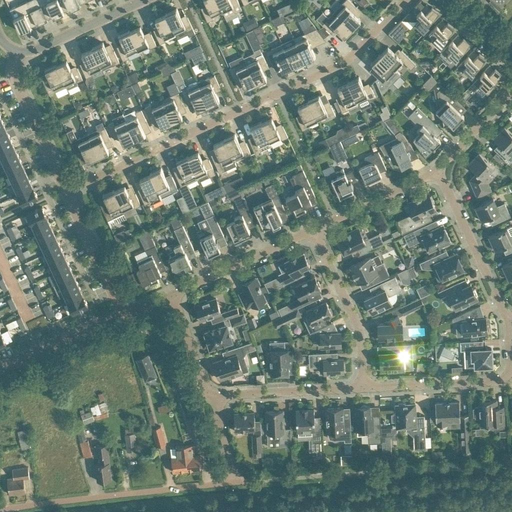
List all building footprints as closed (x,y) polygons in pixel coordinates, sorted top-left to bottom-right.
[(37,24),(53,16),(45,0),(28,0),(26,1),(37,24)] [(45,0),(53,16),(70,9),(65,0),(45,0)] [(65,0),(70,9),(86,1),(85,0),(65,0)] [(222,11),(217,0),(204,0),(208,7),(202,10),(207,21),(213,19),(212,15),(222,10),(222,11)] [(236,12),(242,9),(237,0),(217,0),(222,11),(227,20),(225,16),(235,11),(236,12)] [(358,17),(352,11),(356,7),(349,0),(345,0),(343,3),(335,11),(353,29),(353,28),(352,28),(361,19),(359,18),(358,17)] [(370,2),(367,0),(356,0),(356,1),(364,8),(370,2)] [(492,0),(495,3),(495,2),(498,6),(497,8),(499,6),(500,7),(503,5),(507,0),(492,0)] [(20,32),(37,24),(26,1),(10,9),(20,32)] [(291,3),(285,6),(287,12),(294,9),(291,3)] [(431,8),(426,3),(414,16),(418,20),(416,23),(425,32),(432,20),(433,21),(441,13),(432,6),(431,8)] [(181,17),(177,8),(166,13),(175,33),(178,39),(188,34),(189,36),(195,33),(187,17),(182,19),(181,17)] [(344,37),(353,29),(335,11),(328,17),(323,12),(316,18),(331,33),(335,28),(344,37)] [(164,38),(175,33),(166,13),(165,13),(166,14),(155,19),(160,29),(154,32),(160,43),(166,41),(164,38)] [(247,30),(258,25),(255,17),(243,22),(247,30)] [(304,33),(294,38),(296,42),(305,61),(315,56),(310,45),(316,42),(310,31),(316,28),(307,17),(308,21),(310,25),(302,29),(304,33)] [(446,23),(442,19),(429,33),(433,37),(432,39),(440,47),(448,36),(449,36),(457,28),(448,22),(446,23)] [(389,33),(395,39),(402,32),(408,26),(401,20),(389,33)] [(129,30),(138,50),(149,45),(150,48),(156,45),(151,34),(145,36),(140,25),(130,30),(129,30)] [(324,38),(316,28),(310,31),(316,42),(324,38)] [(254,52),(244,57),(245,61),(247,63),(256,83),(256,82),(267,78),(262,67),(267,64),(262,53),(261,51),(263,50),(255,33),(253,29),(245,32),(253,51),(254,52)] [(123,46),(118,49),(123,60),(129,58),(130,59),(140,54),(138,50),(129,30),(118,35),(123,46)] [(448,55),(456,62),(464,51),(465,52),(473,43),(464,37),(462,38),(458,34),(440,53),(445,58),(448,55)] [(294,38),(282,44),(284,47),(293,66),(304,60),(304,61),(305,61),(296,42),(294,38)] [(114,51),(108,53),(103,42),(92,47),(103,70),(119,62),(114,51)] [(200,44),(194,47),(197,54),(203,51),(200,44)] [(271,63),(277,60),(282,71),(293,66),(284,48),(282,44),(266,51),(271,63)] [(379,54),(395,69),(403,61),(411,69),(416,64),(401,49),(396,54),(388,46),(380,54),(379,54)] [(86,63),(81,66),(86,77),(92,75),(94,78),(104,73),(103,70),(92,47),(92,48),(81,53),(86,63)] [(464,70),(472,78),(480,66),(480,67),(489,59),(479,52),(478,53),(474,49),(456,68),(461,73),(464,70)] [(203,51),(197,54),(200,61),(206,59),(203,51)] [(379,54),(371,62),(380,71),(375,76),(377,77),(375,80),(382,94),(400,75),(395,69),(379,54)] [(169,66),(173,64),(175,63),(170,55),(164,57),(166,61),(169,66)] [(77,82),(82,79),(77,68),(72,70),(67,59),(56,64),(55,64),(67,89),(78,84),(77,82)] [(422,60),(419,63),(425,68),(430,63),(427,60),(422,60)] [(168,66),(169,66),(166,61),(155,66),(158,71),(161,70),(168,66)] [(234,80),(240,77),(245,88),(256,83),(245,61),(229,68),(234,80)] [(45,69),(50,80),(44,83),(49,94),(66,87),(55,64),(45,69)] [(477,77),(467,88),(472,93),(480,85),(488,93),(496,82),(497,83),(504,74),(495,67),(494,69),(490,65),(477,77)] [(164,76),(171,72),(168,66),(161,70),(164,76)] [(139,78),(136,71),(128,75),(132,82),(139,78)] [(215,91),(214,89),(219,87),(220,86),(214,75),(209,77),(198,82),(199,85),(208,105),(219,100),(215,91)] [(437,80),(431,75),(423,83),(429,89),(437,80)] [(348,81),(357,101),(358,103),(369,98),(369,99),(375,96),(370,85),(364,87),(359,76),(348,81)] [(86,81),(80,83),(83,90),(89,88),(87,85),(86,81)] [(138,81),(132,84),(136,93),(142,90),(138,81)] [(196,81),(189,85),(187,86),(186,84),(185,84),(184,81),(176,84),(179,91),(181,90),(187,102),(192,99),(193,101),(197,110),(208,105),(208,106),(208,105),(199,85),(198,82),(197,81),(196,81)] [(347,106),(357,101),(348,81),(348,82),(337,87),(342,98),(337,100),(342,112),(348,109),(347,106)] [(119,89),(117,91),(121,100),(136,93),(132,84),(119,89)] [(466,109),(442,85),(437,91),(440,106),(436,110),(441,115),(443,126),(451,125),(453,127),(464,116),(457,109),(461,105),(466,109)] [(163,103),(172,122),(172,121),(182,117),(177,106),(183,103),(178,92),(172,94),(161,99),(163,103)] [(308,99),(318,119),(317,118),(328,114),(329,117),(335,115),(330,103),(324,106),(319,94),(308,99)] [(307,124),(318,119),(308,99),(308,100),(298,105),(303,116),(297,119),(302,130),(308,127),(307,124)] [(161,127),(172,122),(163,103),(162,103),(163,103),(152,108),(151,104),(145,107),(150,119),(156,116),(161,127)] [(434,148),(435,147),(441,140),(437,136),(443,130),(418,106),(408,116),(420,127),(417,130),(419,132),(413,138),(421,149),(421,148),(426,155),(433,147),(434,148)] [(141,123),(146,120),(141,109),(135,111),(135,110),(124,115),(123,113),(135,139),(146,134),(141,123)] [(114,121),(108,124),(113,136),(119,133),(124,144),(134,139),(135,140),(135,139),(123,113),(112,118),(114,121)] [(68,115),(61,118),(63,123),(70,120),(68,115)] [(282,125),(277,128),(272,117),(261,122),(261,121),(270,141),(280,136),(282,139),(288,137),(282,125)] [(392,132),(398,129),(393,117),(387,119),(392,132)] [(272,145),(270,141),(261,121),(255,124),(250,126),(255,138),(249,140),(256,155),(262,153),(261,150),(272,145)] [(98,129),(88,134),(89,136),(98,156),(99,156),(98,155),(109,151),(104,140),(109,137),(104,126),(102,122),(96,125),(98,129)] [(511,133),(505,126),(493,138),(502,146),(496,151),(509,163),(511,159),(511,133)] [(0,142),(10,138),(6,128),(0,130),(0,142)] [(412,162),(411,160),(412,159),(411,159),(407,150),(412,148),(418,156),(417,156),(417,157),(419,156),(400,130),(395,134),(396,133),(399,140),(392,143),(391,142),(382,147),(380,144),(393,166),(395,167),(396,167),(401,164),(402,166),(412,162)] [(235,133),(224,138),(233,158),(235,161),(245,156),(251,154),(246,142),(240,145),(235,133)] [(326,138),(329,145),(339,140),(336,133),(326,138)] [(98,156),(89,136),(89,137),(88,134),(71,141),(76,153),(82,150),(87,161),(98,156)] [(350,135),(342,139),(345,146),(353,142),(350,135)] [(0,154),(15,147),(10,138),(0,142),(0,154)] [(215,147),(218,155),(213,157),(220,173),(226,170),(236,165),(233,158),(224,138),(224,139),(213,144),(215,147)] [(347,156),(340,140),(339,140),(329,145),(337,161),(347,156)] [(20,157),(15,147),(0,154),(4,164),(20,157)] [(212,175),(211,172),(214,171),(209,159),(203,162),(198,151),(188,156),(187,155),(198,179),(199,181),(212,175)] [(386,168),(378,151),(364,158),(367,163),(359,167),(366,182),(368,181),(369,184),(380,179),(379,176),(382,175),(379,170),(385,168),(386,169),(386,168)] [(479,152),(468,164),(477,172),(470,180),(477,196),(491,190),(488,182),(493,177),(488,172),(494,166),(479,152)] [(187,184),(198,179),(187,155),(176,160),(181,172),(176,174),(181,186),(187,183),(187,184)] [(24,167),(20,157),(4,164),(9,174),(24,167)] [(318,203),(303,170),(298,159),(295,161),(299,171),(292,175),(298,188),(295,189),(297,192),(286,197),(290,207),(292,207),(296,215),(306,211),(305,209),(318,203)] [(29,177),(24,167),(9,174),(13,184),(29,177)] [(150,172),(162,197),(172,192),(178,189),(172,176),(166,179),(161,167),(150,172)] [(351,187),(353,186),(351,180),(349,181),(343,168),(324,177),(331,192),(337,190),(340,197),(353,191),(351,187)] [(151,202),(162,197),(150,172),(150,173),(140,178),(145,189),(139,192),(145,204),(150,202),(151,202)] [(269,175),(262,178),(265,184),(272,181),(269,175)] [(33,187),(29,177),(13,184),(18,194),(33,187)] [(234,189),(230,181),(223,185),(226,192),(234,189)] [(266,186),(271,198),(253,206),(257,213),(256,214),(256,215),(257,217),(258,218),(259,218),(264,228),(272,223),(273,226),(281,223),(280,220),(282,219),(278,212),(284,209),(285,209),(273,183),(266,186)] [(114,189),(123,209),(133,204),(135,207),(141,205),(135,193),(130,196),(125,185),(114,190),(114,189)] [(38,197),(33,187),(18,194),(23,204),(38,197)] [(245,219),(252,216),(238,187),(234,189),(226,192),(229,197),(233,199),(234,198),(242,214),(234,217),(237,223),(228,227),(236,242),(235,243),(236,243),(245,239),(243,233),(250,230),(245,219)] [(220,195),(216,188),(205,193),(208,201),(220,195)] [(123,209),(114,189),(103,194),(108,206),(103,208),(102,208),(108,220),(110,226),(111,226),(127,218),(123,209)] [(422,194),(414,198),(415,200),(409,203),(413,213),(396,220),(402,233),(432,219),(429,212),(436,209),(433,203),(434,201),(432,195),(430,195),(429,194),(423,196),(422,194)] [(190,210),(184,196),(177,199),(183,213),(190,210)] [(475,206),(482,221),(492,216),(495,223),(511,216),(504,202),(497,205),(493,198),(475,206)] [(216,199),(210,201),(213,209),(219,206),(216,199)] [(218,251),(215,245),(217,244),(219,243),(217,239),(224,235),(214,214),(208,201),(200,205),(206,218),(206,219),(210,226),(203,229),(204,230),(207,235),(200,238),(205,249),(203,250),(207,258),(212,256),(211,255),(218,251)] [(123,209),(127,218),(137,213),(135,207),(133,204),(123,209)] [(47,216),(42,206),(27,213),(32,223),(47,216)] [(52,226),(47,216),(32,223),(36,233),(52,226)] [(439,226),(428,231),(425,224),(404,234),(407,242),(423,239),(429,251),(442,245),(443,246),(449,244),(448,242),(451,241),(443,224),(439,226)] [(186,269),(192,266),(189,260),(190,260),(189,258),(197,255),(183,225),(174,229),(180,243),(174,246),(175,249),(168,252),(170,258),(168,258),(173,268),(175,267),(177,272),(186,269)] [(56,236),(52,226),(36,233),(41,243),(56,236)] [(337,241),(339,245),(340,245),(344,253),(359,246),(362,253),(384,243),(379,233),(364,240),(358,227),(336,237),(338,239),(337,241)] [(511,250),(511,234),(510,235),(507,227),(489,236),(495,250),(506,245),(509,252),(511,250)] [(148,255),(137,260),(141,268),(142,271),(139,272),(143,281),(147,279),(148,282),(150,285),(159,281),(157,276),(155,272),(159,270),(160,272),(160,271),(166,269),(156,245),(152,237),(148,229),(142,232),(150,248),(146,249),(148,255)] [(127,238),(124,231),(114,235),(118,242),(127,238)] [(61,246),(56,236),(41,243),(45,253),(61,246)] [(65,256),(61,246),(45,253),(50,263),(65,256)] [(463,267),(464,266),(461,259),(459,259),(456,253),(449,256),(446,250),(419,262),(422,268),(432,269),(437,267),(443,280),(448,278),(449,279),(455,276),(455,274),(464,270),(463,267)] [(279,275),(265,282),(269,291),(284,284),(305,274),(302,275),(299,270),(310,266),(309,263),(310,262),(308,258),(306,258),(303,252),(301,253),(300,252),(295,254),(295,256),(285,260),(289,269),(278,273),(279,275)] [(70,265),(65,256),(50,263),(54,272),(70,265)] [(352,272),(355,277),(358,283),(369,278),(372,283),(372,284),(390,276),(383,261),(374,266),(370,256),(350,266),(353,272),(352,272)] [(406,258),(404,259),(408,267),(415,263),(415,262),(406,258)] [(509,280),(511,278),(511,260),(502,265),(509,280)] [(74,275),(70,265),(54,272),(59,282),(74,275)] [(406,269),(398,273),(400,278),(409,274),(410,273),(408,269),(406,269)] [(79,285),(74,275),(59,282),(63,292),(79,285)] [(260,284),(257,277),(256,278),(255,277),(254,277),(254,276),(247,279),(247,280),(241,283),(245,290),(239,293),(246,309),(266,299),(259,285),(260,284)] [(396,294),(396,293),(402,290),(395,276),(380,282),(384,289),(365,298),(366,300),(365,302),(367,306),(369,306),(372,314),(392,304),(392,303),(394,302),(395,300),(396,299),(397,296),(396,294)] [(294,310),(298,308),(314,300),(311,295),(321,290),(319,286),(320,285),(318,281),(317,281),(315,277),(295,286),(300,298),(291,303),(294,310)] [(477,294),(475,289),(473,289),(470,283),(462,287),(459,281),(439,291),(443,300),(450,297),(456,309),(460,307),(461,309),(467,306),(466,305),(478,299),(476,295),(477,294)] [(416,288),(421,297),(430,293),(426,283),(416,288)] [(63,292),(58,295),(62,304),(68,302),(83,295),(79,285),(63,292)] [(88,305),(83,295),(68,302),(73,312),(88,305)] [(424,304),(421,297),(401,306),(404,314),(424,304)] [(195,305),(200,320),(221,313),(216,298),(207,301),(206,299),(200,301),(200,303),(195,305)] [(311,325),(332,315),(331,313),(332,311),(331,307),(329,307),(326,301),(304,311),(311,325)] [(488,330),(489,329),(488,325),(487,324),(486,317),(478,318),(477,307),(481,305),(480,305),(452,317),(453,318),(454,318),(454,322),(453,322),(453,323),(462,322),(464,335),(479,333),(480,335),(485,334),(485,332),(488,332),(488,330)] [(229,317),(239,314),(237,307),(224,311),(226,318),(229,317)] [(298,308),(294,310),(280,316),(284,324),(301,315),(298,308)] [(244,312),(239,314),(229,317),(232,326),(247,321),(244,312)] [(377,331),(377,336),(379,337),(379,339),(403,338),(402,322),(401,322),(398,315),(386,320),(387,323),(378,323),(378,330),(377,331)] [(254,316),(247,318),(251,328),(257,326),(254,316)] [(280,316),(272,319),(276,327),(284,324),(280,316)] [(307,336),(310,334),(312,339),(321,338),(321,346),(341,345),(340,331),(338,332),(333,321),(310,332),(306,334),(307,336)] [(204,332),(210,349),(232,341),(227,324),(204,332)] [(284,341),(284,342),(285,349),(278,350),(278,348),(271,348),(272,350),(271,350),(270,350),(270,352),(268,353),(268,360),(270,360),(271,374),(274,374),(274,375),(281,375),(281,374),(289,373),(289,365),(296,365),(295,361),(295,354),(295,348),(291,340),(284,341)] [(472,352),(472,359),(475,359),(475,366),(484,366),(485,368),(490,367),(490,365),(492,365),(491,348),(485,348),(483,348),(483,340),(468,341),(460,341),(457,341),(457,345),(460,344),(460,350),(468,350),(472,350),(472,352)] [(435,342),(435,359),(452,359),(452,349),(444,349),(444,342),(435,342)] [(413,360),(412,343),(387,345),(388,352),(380,352),(381,371),(404,369),(404,360),(413,360)] [(229,377),(243,372),(240,362),(246,360),(241,345),(222,351),(225,358),(214,361),(217,370),(215,372),(216,376),(219,377),(220,379),(229,376),(229,377)] [(328,373),(329,375),(333,375),(334,373),(344,373),(343,358),(328,359),(328,352),(309,353),(310,364),(319,364),(319,366),(324,366),(324,374),(328,373)] [(143,363),(139,365),(145,380),(156,375),(148,354),(140,357),(143,363)] [(170,370),(172,377),(179,375),(177,368),(170,370)] [(480,418),(480,424),(491,424),(491,428),(505,427),(503,406),(497,406),(497,399),(491,400),(490,398),(489,398),(487,398),(485,398),(484,398),(484,399),(483,400),(479,400),(479,406),(474,406),(474,407),(473,408),(473,416),(475,416),(475,418),(480,418)] [(459,401),(435,402),(436,421),(437,421),(437,425),(447,424),(447,421),(460,420),(462,452),(465,452),(465,457),(464,457),(471,457),(469,415),(460,415),(459,401)] [(168,402),(158,406),(160,413),(171,409),(168,402)] [(416,415),(415,403),(406,404),(406,402),(398,403),(398,404),(395,404),(396,414),(396,421),(397,427),(398,427),(406,427),(406,430),(413,436),(414,449),(426,448),(424,415),(424,419),(416,420),(416,415)] [(370,406),(367,406),(365,405),(363,405),(361,406),(356,406),(357,429),(370,429),(370,434),(368,434),(368,443),(382,443),(380,416),(370,416),(370,406)] [(331,439),(334,439),(336,439),(351,439),(350,417),(344,417),(343,407),(326,408),(327,421),(325,423),(325,427),(327,429),(327,432),(328,432),(328,434),(329,437),(331,439)] [(303,409),(296,409),(297,431),(298,431),(303,431),(312,430),(313,442),(316,441),(317,457),(322,457),(322,441),(320,416),(314,416),(314,408),(307,409),(307,408),(303,408),(303,409)] [(80,410),(85,423),(95,420),(91,410),(85,412),(83,409),(80,410)] [(283,410),(266,411),(267,433),(279,432),(280,443),(292,443),(291,428),(284,428),(283,410)] [(154,435),(156,443),(157,446),(166,444),(161,426),(156,427),(152,411),(148,413),(154,435)] [(255,429),(254,420),(254,411),(234,412),(235,430),(255,429)] [(195,416),(186,419),(192,437),(193,437),(200,435),(201,434),(195,416)] [(19,439),(22,449),(31,447),(28,437),(31,436),(27,421),(23,422),(24,429),(18,431),(20,439),(19,439)] [(83,426),(76,428),(81,442),(88,440),(83,426)] [(126,433),(125,433),(127,451),(137,450),(135,432),(134,432),(126,433)] [(254,435),(253,435),(253,452),(261,451),(262,451),(261,434),(254,435)] [(81,442),(80,442),(84,457),(92,455),(88,440),(81,442)] [(111,479),(107,444),(97,445),(98,456),(100,456),(101,463),(96,464),(98,480),(111,479)] [(184,445),(187,470),(201,468),(200,455),(194,455),(193,444),(184,445)] [(173,471),(187,470),(184,445),(175,446),(175,447),(170,448),(172,458),(171,458),(173,471)] [(30,478),(28,467),(13,469),(14,477),(7,478),(9,494),(26,492),(24,478),(30,478)]
